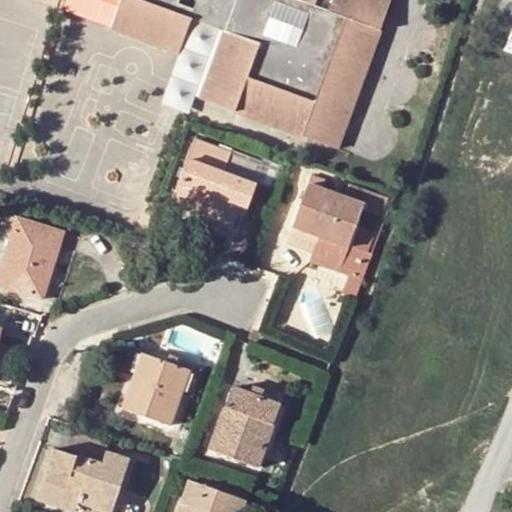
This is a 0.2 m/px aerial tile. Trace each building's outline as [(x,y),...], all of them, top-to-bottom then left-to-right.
[(71,0),(67,11),(111,27),(121,0),(71,0)] [(121,0),(111,27),(180,53),(192,20),(217,29),(224,32),(200,99),(336,149),(391,0),(332,0),(328,11),(311,4),(312,0),(121,0)] [(193,140),(168,207),(188,216),(189,211),(232,226),(240,206),(246,207),(254,186),(221,174),(229,153),(193,140)] [(290,230),(314,239),(344,250),(361,206),(305,185),(290,230)] [(361,206),(344,250),(314,239),(306,262),(359,280),(384,215),(361,206)] [(0,286),(41,300),(63,232),(15,217),(0,264),(0,286)] [(127,351),(120,371),(135,377),(124,409),(166,425),(177,394),(192,400),(201,374),(144,354),(143,357),(127,351)] [(233,385),(210,450),(257,468),(271,426),(279,403),(271,400),(261,396),(250,392),(233,385)] [(253,386),(250,392),(261,396),(263,390),(253,386)] [(80,435),(73,456),(102,465),(106,451),(108,444),(80,435)] [(36,501),(59,509),(63,499),(77,505),(78,503),(104,511),(112,511),(130,459),(106,451),(102,465),(73,456),(54,449),(36,501)] [(241,511),(245,501),(187,481),(175,511),(241,511)] [(74,511),(77,505),(63,499),(59,509),(67,511),(74,511)]
